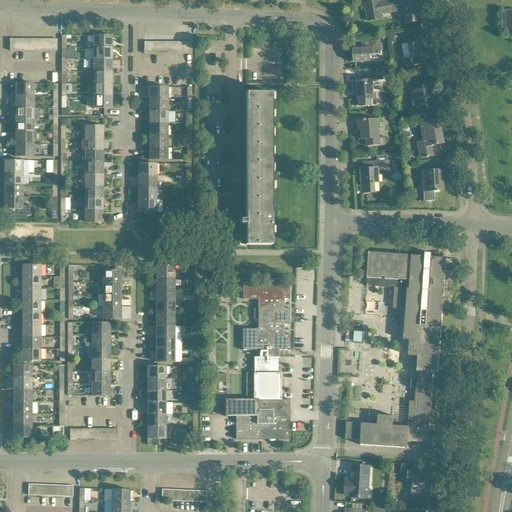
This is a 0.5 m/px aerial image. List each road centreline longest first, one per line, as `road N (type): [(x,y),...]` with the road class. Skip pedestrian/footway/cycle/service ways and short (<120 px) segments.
road 1 (residential): [(453,511),(473,224)]
road 2 (residential): [(316,469),(325,449),(331,222)]
road 3 (residential): [(0,4),(232,15)]
road 4 (residential): [(473,224),(465,113),(443,0)]
road 5 (residential): [(237,227),(232,15)]
road 6 (residential): [(331,222),(331,47),(323,26)]
road 7 (residential): [(331,222),(473,224)]
